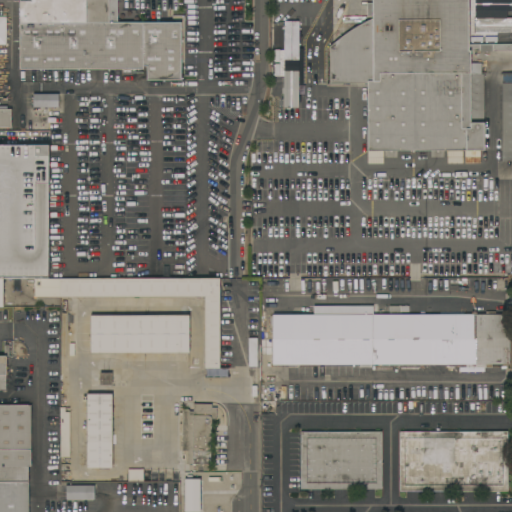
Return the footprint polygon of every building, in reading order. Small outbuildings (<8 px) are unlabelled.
[(19,69),(19,0),(109,0),(109,23),(173,22),(173,15),(184,15),(185,59),(181,59),(181,80),(146,81),(146,67),(143,67),(143,69),(19,69)] [(117,0),(117,23),(109,23),(109,0),(117,0)] [(468,0),(468,44),(511,44),(511,51),(470,51),(470,63),(481,63),(481,74),(484,74),(484,151),(368,151),(368,83),(329,83),(329,47),(344,35),(353,29),(361,24),(371,18),(371,17),(366,17),(366,3),(371,3),(371,0),(468,0)] [(502,84),(511,84),(511,161),(502,161),(502,84)] [(33,108),(58,108),(58,94),(32,95),(33,108)] [(0,110),(11,110),(11,127),(0,127),(0,110)] [(49,132),(28,132),(28,145),(49,145),(49,132)] [(0,278),(0,145),(48,145),(48,279),(34,278),(3,278),(0,278)] [(48,279),(61,279),(61,297),(35,297),(35,295),(34,295),(34,278),(48,279)] [(219,278),(220,368),(205,368),(204,297),(61,297),(61,279),(219,278)] [(313,315),(313,306),(373,306),(373,314),(509,315),(509,364),(492,364),(492,368),(466,368),(466,365),(272,365),(272,315),(313,315)] [(91,353),(91,315),(189,315),(189,353),(91,353)] [(248,339),(257,339),(257,367),(248,367),(248,339)] [(0,355),(4,356),(4,345),(9,345),(9,357),(7,357),(6,392),(0,391),(0,405),(31,406),(31,467),(29,467),(29,483),(0,483),(0,355)] [(100,386),(99,373),(112,373),(112,385),(100,386)] [(87,394),(112,394),(112,469),(86,469),(87,394)] [(183,409),(187,409),(189,410),(189,411),(189,412),(193,412),(193,404),(212,404),(211,408),(216,408),(216,419),(211,419),(210,464),(195,464),(195,466),(191,466),(191,464),(188,464),(188,451),(182,451),(183,409)] [(60,408),(65,408),(65,413),(69,413),(70,457),(60,457),(60,408)] [(381,432),(382,489),(301,490),(300,432),(381,432)] [(507,432),(508,491),(399,492),(399,432),(507,432)] [(143,469),(143,482),(128,482),(128,469),(143,469)] [(183,511),(199,511),(199,480),(183,480),(183,511)] [(0,511),(0,483),(29,483),(29,511),(0,511)] [(94,486),(65,486),(65,500),(94,500),(94,486)]
